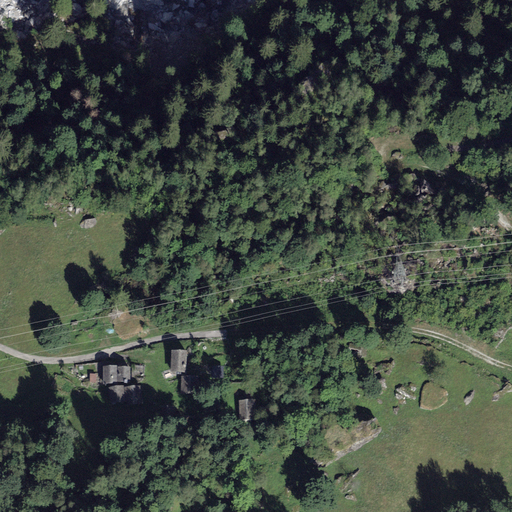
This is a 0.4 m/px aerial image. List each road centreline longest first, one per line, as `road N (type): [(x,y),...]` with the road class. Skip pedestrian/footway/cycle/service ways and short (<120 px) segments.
road 1 (track): [(0,347),(61,360),(153,339),(328,321),(436,334),(511,369)]
road 2 (track): [(511,228),(449,181),(381,158),(391,143),(461,147),(511,137)]
